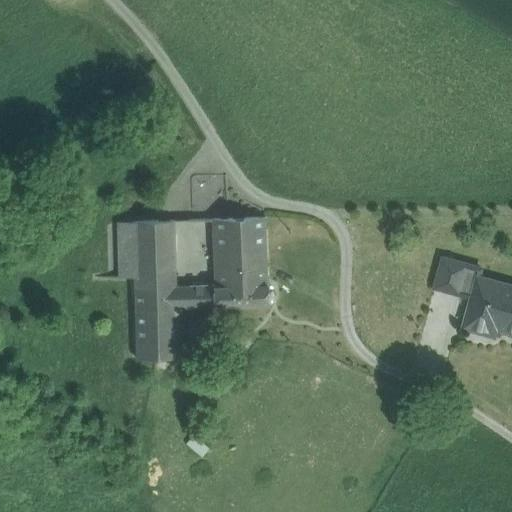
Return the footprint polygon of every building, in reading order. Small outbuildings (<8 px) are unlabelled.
[(194,174),(192,198),(202,199),(203,187),(202,187),(204,175),(194,174)] [(266,220),(214,221),(215,269),(268,267),(266,220)] [(214,221),(190,222),(192,274),(215,274),(215,269),(214,221)] [(176,223),(134,224),(135,275),(136,288),(178,287),(176,223)] [(134,224),(106,225),(108,276),(135,275),(134,224)] [(484,271),(446,261),(438,290),(475,300),(480,279),(481,279),(484,271)] [(268,267),(215,269),(215,274),(216,285),(214,286),(215,307),(269,306),(268,267)] [(511,287),(481,279),(480,279),(475,300),(466,330),(495,338),(496,329),(511,333),(511,287)] [(178,287),(136,288),(136,310),(183,308),(215,307),(214,286),(178,287)] [(183,308),(136,310),(138,359),(177,357),(176,321),(183,321),(183,308)]
